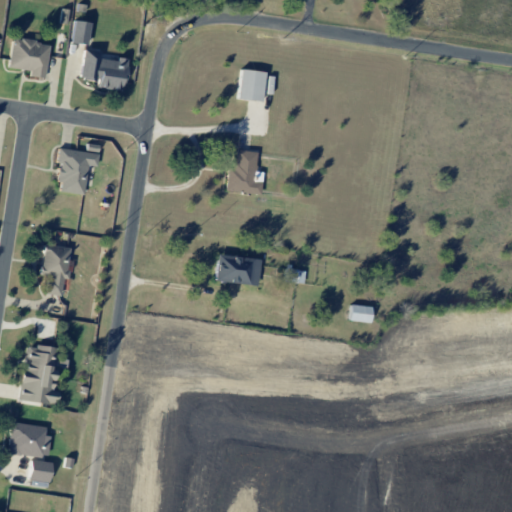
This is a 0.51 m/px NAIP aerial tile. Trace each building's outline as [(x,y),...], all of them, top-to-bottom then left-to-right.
[(7,58),(7,68),(29,70),(28,77),(43,78),(44,60),(7,58)] [(96,88),(122,91),(125,63),(80,59),(78,78),(96,80),(96,88)] [(259,101),(261,71),(237,69),(236,100),(259,101)] [(82,194),(86,165),(95,166),(97,153),(56,148),(54,163),(57,164),(55,181),(59,182),(58,191),(82,194)] [(254,171),(255,151),(233,150),(232,169),(225,168),(224,192),(260,194),(261,172),(254,171)] [(44,294),(59,296),(61,279),(64,279),(68,247),(42,244),(38,275),(46,276),(44,294)] [(212,281),(256,285),(258,259),(215,255),(212,281)] [(286,282),(302,283),(303,271),(287,269),(286,282)] [(370,322),(371,306),(348,305),(347,321),(370,322)] [(45,458),(49,436),(43,436),(44,427),(10,421),(5,452),(45,458)] [(47,482),(49,463),(29,460),(26,479),(47,482)]
